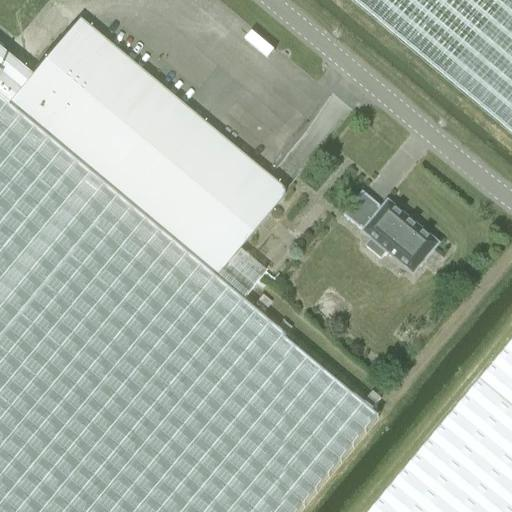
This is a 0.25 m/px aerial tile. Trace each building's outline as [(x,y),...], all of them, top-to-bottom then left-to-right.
[(511,0),(351,0),(511,134),(511,0)] [(0,53),(0,102),(214,281),(238,252),(285,195),(78,22),(31,79),(0,53)] [(214,281),(0,102),(0,511),(299,511),(378,418),(240,303),(214,281)] [(413,274),(437,246),(388,205),(383,211),(362,194),(343,216),(372,240),(366,248),(381,260),(387,252),(413,274)] [(264,274),(238,252),(214,281),(240,303),(264,274)] [(511,511),(511,343),(371,511),(511,511)]
